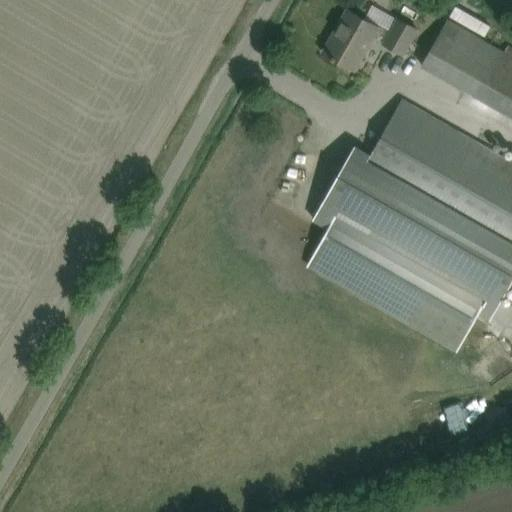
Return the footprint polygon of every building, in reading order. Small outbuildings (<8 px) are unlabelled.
[(347,10),(323,53),(354,71),(373,38),(403,55),(417,30),(397,19),(391,31),(379,24),(378,27),(347,10)] [(504,53),(464,30),(447,21),(421,66),(438,76),(511,116),(511,47),(508,45),(504,53)] [(371,154),(360,174),(509,260),(511,254),(511,162),(419,110),(401,100),(371,154)] [(355,145),(313,220),(327,228),(337,210),(487,297),(477,314),(490,321),(511,280),(511,254),(509,260),(360,174),(371,154),(355,145)] [(317,246),(307,266),(380,308),(456,352),(477,314),(487,297),(337,210),(327,228),(317,246)] [(477,410),(428,414),(430,433),(479,428),(477,410)]
